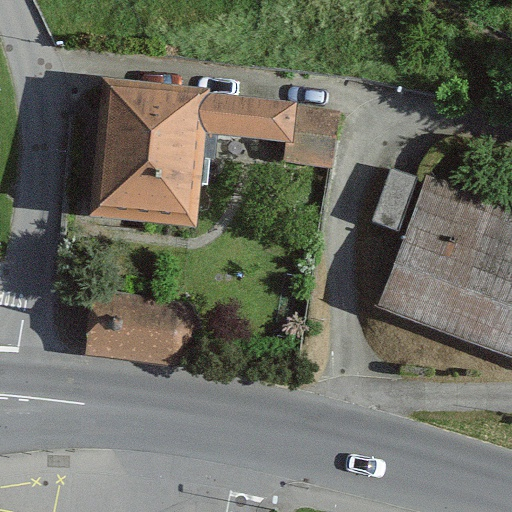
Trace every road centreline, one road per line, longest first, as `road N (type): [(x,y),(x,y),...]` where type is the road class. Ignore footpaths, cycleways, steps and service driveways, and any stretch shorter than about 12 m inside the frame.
road 1 (secondary): [(23,403),(191,414),(511,488)]
road 2 (residential): [(13,0),(33,39),(48,137),(23,403)]
